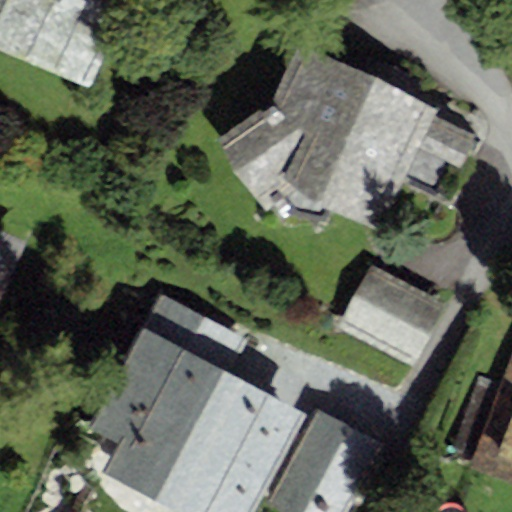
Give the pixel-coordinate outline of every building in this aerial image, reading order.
[(0,0),(0,46),(92,89),(133,0),(0,0)] [(484,125),(296,43),(271,102),(215,138),(255,199),(284,183),(379,232),(401,181),(448,204),(484,125)] [(0,300),(26,241),(0,229),(0,300)] [(446,303),(369,265),(338,326),(416,364),(446,303)] [(225,347),(164,315),(108,422),(136,436),(122,461),(219,511),(236,511),(284,420),(208,380),(225,347)] [(511,348),(470,466),(511,480),(511,348)] [(331,511),(363,444),(303,416),(268,491),(312,511),(331,511)]
